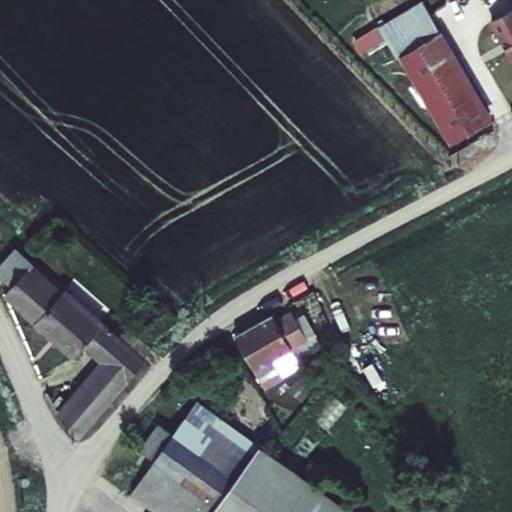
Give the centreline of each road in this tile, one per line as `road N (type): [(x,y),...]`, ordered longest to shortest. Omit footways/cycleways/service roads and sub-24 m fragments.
road 1 (unclassified): [(511,157),(217,320),(173,356),(56,487)]
road 2 (unclassified): [(0,331),(56,487)]
